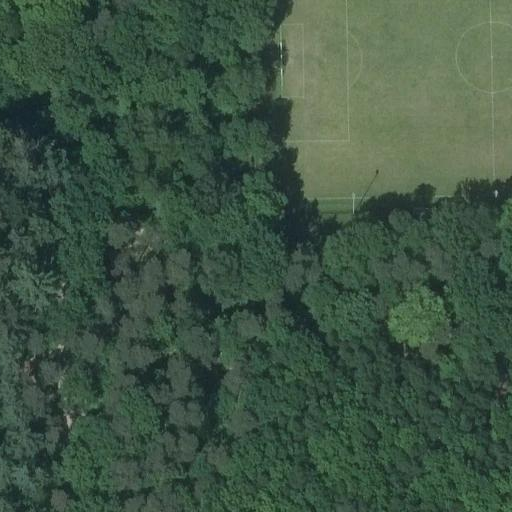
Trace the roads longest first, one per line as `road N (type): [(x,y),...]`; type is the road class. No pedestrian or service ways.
road 1 (track): [(511,430),(308,330),(54,187)]
road 2 (track): [(54,187),(74,511)]
road 3 (track): [(38,0),(54,187)]
